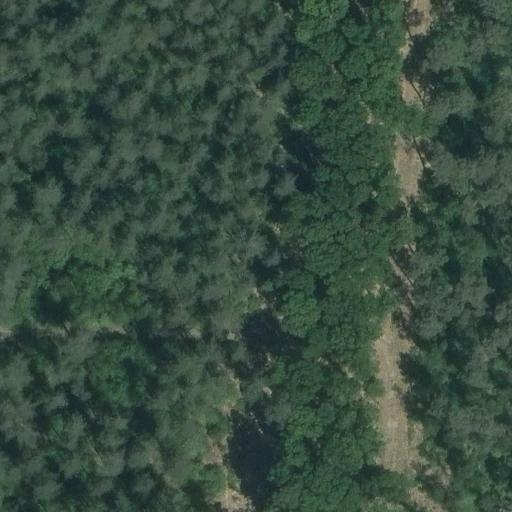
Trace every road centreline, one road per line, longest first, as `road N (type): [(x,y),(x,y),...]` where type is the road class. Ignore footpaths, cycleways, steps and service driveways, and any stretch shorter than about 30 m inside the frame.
road 1 (track): [(385,511),(397,332),(0,330)]
road 2 (track): [(397,332),(420,0)]
